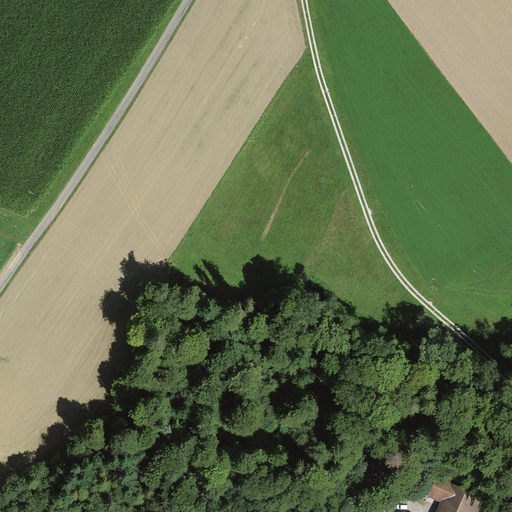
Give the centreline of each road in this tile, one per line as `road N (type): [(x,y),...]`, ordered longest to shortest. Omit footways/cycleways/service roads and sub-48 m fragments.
road 1 (track): [(305,0),(319,73),(373,229),(395,269),(505,373),(509,392)]
road 2 (track): [(509,392),(352,349),(319,362),(320,388),(394,472),(415,511)]
road 3 (unclassified): [(0,287),(188,0)]
